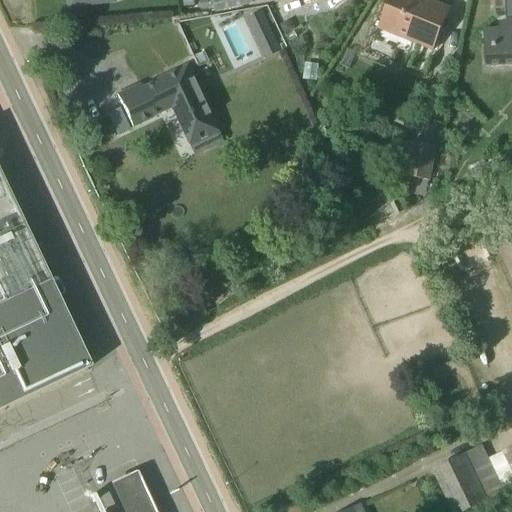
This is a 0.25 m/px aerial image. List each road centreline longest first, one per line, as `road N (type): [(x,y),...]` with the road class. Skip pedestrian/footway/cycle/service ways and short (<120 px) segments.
road 1 (primary): [(211,511),(0,63)]
road 2 (track): [(511,174),(142,365)]
